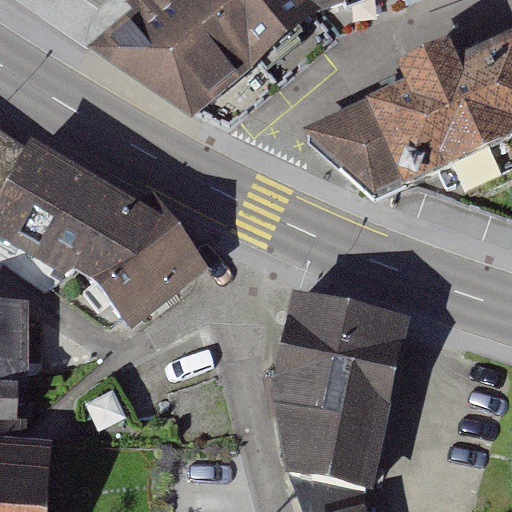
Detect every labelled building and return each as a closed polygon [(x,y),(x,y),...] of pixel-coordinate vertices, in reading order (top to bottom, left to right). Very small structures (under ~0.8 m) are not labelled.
[(152,0),(90,51),(198,123),(318,13),(352,0),(152,0)] [(398,96),(306,141),(374,209),(511,144),(511,39),(451,68),(447,57),(394,81),(398,96)] [(0,252),(66,294),(77,277),(134,338),(200,279),(147,213),(0,141),(0,252)] [(402,338),(301,306),(269,418),(292,488),(370,498),(402,338)] [(28,317),(0,315),(0,511),(43,511),(47,457),(10,455),(15,380),(24,381),(28,317)]
